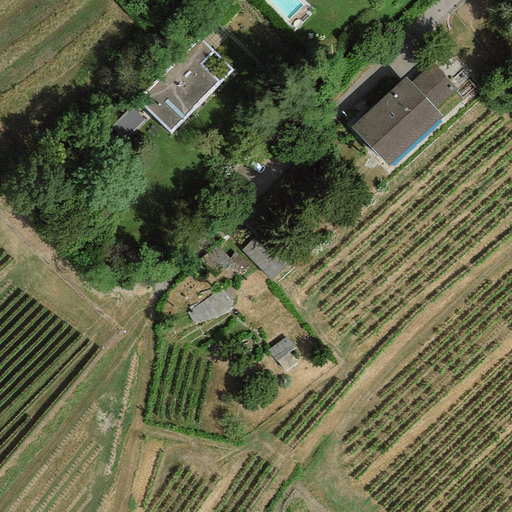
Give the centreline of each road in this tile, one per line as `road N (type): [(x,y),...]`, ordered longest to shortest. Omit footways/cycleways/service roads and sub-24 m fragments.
road 1 (residential): [(451,0),(151,295)]
road 2 (track): [(151,295),(103,389),(10,511)]
